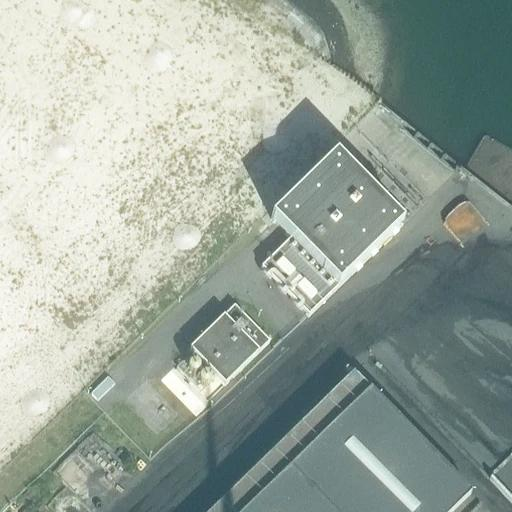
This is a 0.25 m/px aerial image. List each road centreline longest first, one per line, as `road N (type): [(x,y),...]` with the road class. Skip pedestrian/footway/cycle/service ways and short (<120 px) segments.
road 1 (unknown): [(507,511),(453,452),(319,337),(131,511)]
road 2 (unknown): [(319,337),(379,309),(466,293),(511,303)]
